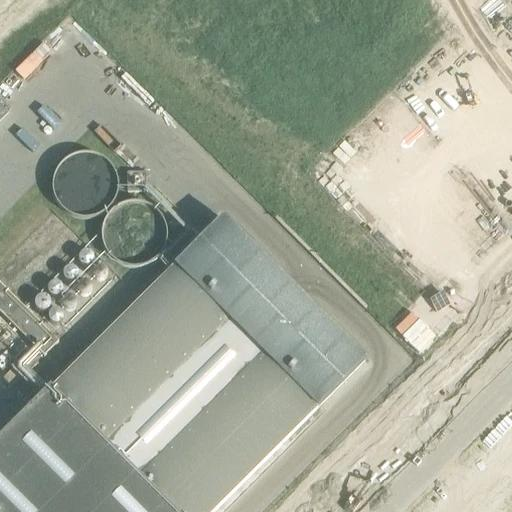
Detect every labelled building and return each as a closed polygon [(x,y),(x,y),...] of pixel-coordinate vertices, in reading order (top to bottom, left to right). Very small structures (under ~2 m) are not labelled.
[(80,155),(77,156),(73,157),(68,159),(64,162),(60,166),(57,170),(54,176),(52,182),(52,188),(52,192),(53,196),(54,200),(56,204),(59,208),(63,212),(67,215),(70,218),(74,219),(79,220),(83,221),(88,221),(93,220),(98,218),(102,216),(106,213),(109,210),(112,206),(115,201),(116,197),(117,194),(118,188),(117,182),(116,177),(114,172),(111,168),(108,165),(105,161),(101,159),(96,157),(91,155),(85,155),(80,155)] [(127,174),(127,193),(147,193),(146,173),(127,174)] [(127,204),(122,206),(118,208),(114,210),(110,213),(107,218),(104,222),(102,227),(101,232),(101,236),(101,240),(101,243),(103,248),(104,251),(106,254),(108,257),(111,261),(115,264),(120,267),(126,269),(131,270),(136,270),(141,269),(145,268),(150,266),(155,263),(158,259),(161,256),(164,252),(166,247),(167,242),(167,237),(167,233),(166,230),(165,225),(163,222),(160,216),(157,213),(154,210),(150,207),(146,206),(141,204),(137,204),(134,204),(131,204),(127,204)] [(49,390),(0,438),(0,511),(214,511),(365,362),(222,220),(51,391),(49,390)] [(0,314),(43,359),(59,344),(0,285),(0,314)] [(0,366),(8,375),(2,380),(12,390),(37,364),(8,335),(0,342),(0,366)]
